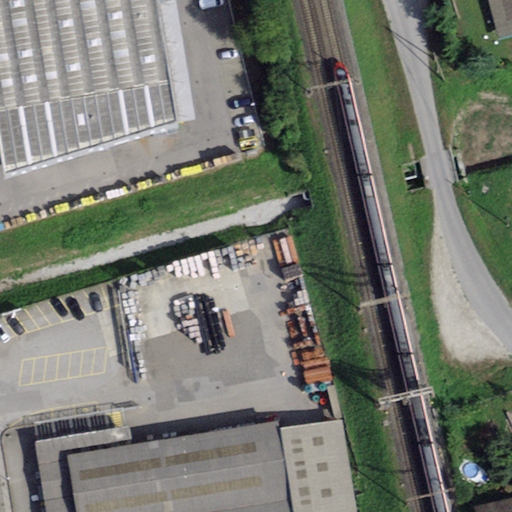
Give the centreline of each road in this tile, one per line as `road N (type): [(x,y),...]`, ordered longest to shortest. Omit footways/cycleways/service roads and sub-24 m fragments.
road 1 (unclassified): [(511,331),(448,214),(392,0)]
road 2 (unknown): [(183,0),(204,93),(197,138),(20,195),(0,193)]
